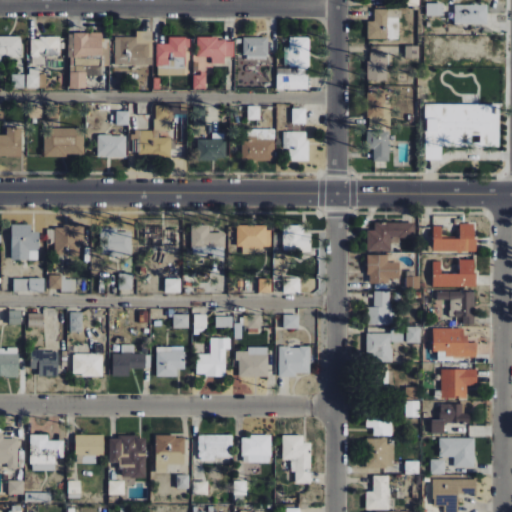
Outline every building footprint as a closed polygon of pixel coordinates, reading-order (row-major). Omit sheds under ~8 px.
[(443,4),(426,3),(426,16),(443,16),(443,4)] [(487,5),(454,5),(454,24),(487,25),(487,5)] [(398,40),(399,10),(374,9),(374,22),(367,21),(367,39),(398,40)] [(136,37),(114,37),(115,65),(152,65),(151,31),(136,31),(136,37)] [(102,33),(73,33),(73,57),(101,57),(102,33)] [(20,36),(0,36),(0,60),(21,59),(20,36)] [(30,38),(31,57),(60,57),(60,37),(30,38)] [(243,56),(268,56),(268,38),(243,37),(243,56)] [(276,89),(309,89),(309,37),(290,37),(290,47),(286,47),(286,68),(276,68),(276,89)] [(158,44),(158,75),(178,75),(178,68),(186,68),(186,47),(190,47),(190,38),(168,38),(168,44),(158,44)] [(234,57),(234,39),(197,39),(197,57),(212,57),(212,64),(224,65),(224,57),(234,57)] [(419,46),(405,46),(405,59),(419,59),(419,46)] [(367,81),(387,82),(388,53),(368,53),(367,81)] [(82,58),(81,74),(100,75),(101,59),(82,58)] [(27,88),(39,89),(39,69),(27,68),(27,88)] [(70,89),(86,88),(85,73),(69,73),(70,89)] [(193,89),(206,89),(206,74),(193,74),(193,89)] [(22,88),(22,75),(12,75),(12,88),(22,88)] [(385,93),(368,93),(367,126),(388,127),(388,105),(385,105),(385,93)] [(441,147),(479,148),(479,146),(492,146),(493,134),(499,134),(499,105),(426,104),(425,160),(441,160),(441,147)] [(154,133),(138,133),(137,156),(170,157),(171,138),(159,138),(159,131),(169,132),(170,106),(155,105),(154,133)] [(193,126),(205,126),(205,106),(192,107),(193,126)] [(29,118),(42,118),(42,107),(29,107),(29,118)] [(260,107),(247,107),(248,120),(260,120),(260,107)] [(305,124),(305,109),(291,109),(291,124),(305,124)] [(116,125),(129,125),(129,112),(116,111),(116,125)] [(0,135),(0,156),(21,156),(21,128),(6,128),(6,135),(0,135)] [(44,156),(84,156),(84,128),(43,129),(44,156)] [(308,161),(307,132),(283,132),(283,149),(288,149),(289,161),(308,161)] [(366,132),(366,150),(373,150),(373,161),(389,161),(390,132),(366,132)] [(97,157),(126,158),(126,136),(97,135),(97,157)] [(273,139),(242,137),(241,161),(273,162),(273,139)] [(197,139),(197,159),(225,159),(226,139),(197,139)] [(415,223),(374,223),(374,231),(367,231),(367,251),(391,251),(391,243),(399,243),(399,239),(414,239),(415,223)] [(432,252),(474,252),(475,224),(459,224),(459,240),(447,239),(448,228),(433,227),(432,252)] [(38,252),(39,232),(31,232),(31,225),(11,225),(11,260),(29,260),(29,251),(38,252)] [(303,233),(303,226),(283,225),(282,251),(310,252),(311,234),(303,233)] [(143,248),(177,248),(177,226),(143,227),(143,248)] [(209,226),(192,226),(191,250),(224,250),(225,233),(209,233),(209,226)] [(263,254),(263,247),(271,247),(272,227),(237,226),(236,247),(242,247),(242,254),(263,254)] [(82,227),(47,227),(47,244),(54,244),(54,256),(79,256),(79,246),(82,246),(82,227)] [(100,231),(100,255),(132,255),(131,231),(100,231)] [(368,284),(389,284),(389,279),(399,279),(399,263),(388,263),(388,255),(368,255),(368,284)] [(432,262),(433,287),(475,287),(475,260),(459,260),(459,274),(441,275),(441,262),(432,262)] [(420,274),(406,273),(406,289),(420,290),(420,274)] [(118,290),(132,290),(132,274),(119,274),(118,290)] [(66,275),(49,276),(49,291),(75,291),(75,279),(66,279),(66,275)] [(44,292),(44,279),(13,278),(13,292),(44,292)] [(284,294),(299,294),(299,278),(283,279),(284,294)] [(165,293),(181,293),(180,279),(164,279),(165,293)] [(271,279),(259,279),(259,293),(272,293),(271,279)] [(390,291),(374,292),(374,307),(367,308),(367,325),(390,325),(390,291)] [(474,325),(474,292),(437,291),(436,300),(450,300),(450,317),(463,317),(463,325),(474,325)] [(8,325),(21,325),(21,311),(8,311),(8,325)] [(69,332),(82,332),(82,312),(69,312),(69,332)] [(28,327),(44,328),(44,314),(28,314),(28,327)] [(189,315),(173,315),(173,328),(189,329),(189,315)] [(206,315),(194,315),(194,334),(206,334),(206,315)] [(260,316),(244,315),(244,328),(260,328),(260,316)] [(299,316),(283,315),(283,329),(299,329),(299,316)] [(216,327),(233,327),(233,317),(216,317),(216,327)] [(420,343),(420,328),(407,328),(406,343),(420,343)] [(477,343),(465,343),(465,329),(435,328),(435,357),(476,358),(477,343)] [(366,334),(366,355),(373,355),(374,363),(392,362),(392,342),(404,342),(403,333),(366,334)] [(197,355),(196,376),(225,377),(225,349),(230,349),(230,338),(210,338),(210,355),(197,355)] [(129,376),(129,369),(146,369),(145,354),(134,354),(134,345),(121,345),(122,353),(112,353),(113,377),(129,376)] [(185,347),(156,347),(156,377),(177,377),(177,369),(185,370),(185,347)] [(268,377),(268,348),(247,347),(247,351),(238,351),(237,377),(268,377)] [(311,373),(311,347),(278,348),(279,377),(296,377),(296,374),(311,373)] [(0,376),(18,377),(18,349),(0,348),(0,376)] [(38,369),(38,377),(57,377),(57,351),(31,350),(30,369),(38,369)] [(103,355),(73,355),(73,376),(102,377),(103,355)] [(441,370),(441,399),(466,399),(466,386),(477,386),(477,370),(441,370)] [(405,417),(419,418),(419,402),(405,402),(405,417)] [(431,434),(469,433),(469,414),(463,414),(463,404),(439,405),(440,421),(431,421),(431,434)] [(366,427),(373,427),(373,436),(392,436),(392,414),(379,414),(379,410),(367,409),(366,427)] [(0,462),(7,462),(7,468),(19,468),(19,458),(23,458),(23,447),(18,447),(18,439),(4,439),(4,435),(0,434),(0,462)] [(102,436),(76,435),(75,463),(102,464),(102,436)] [(310,484),(311,443),(303,443),(303,436),(282,435),(282,460),(291,460),(291,472),(295,472),(295,484),(310,484)] [(30,471),(55,471),(55,458),(64,458),(64,441),(48,441),(48,436),(30,436),(30,471)] [(155,473),(167,473),(167,465),(184,465),(185,437),(156,436),(155,473)] [(233,436),(199,436),(198,459),(232,460),(233,436)] [(241,436),(241,456),(271,456),(271,437),(241,436)] [(145,479),(146,438),(109,437),(109,463),(120,463),(120,478),(145,479)] [(454,468),(475,468),(474,438),(439,439),(439,458),(453,458),(454,468)] [(387,439),(365,439),(366,468),(394,468),(394,444),(387,444),(387,439)] [(431,474),(445,474),(445,460),(431,459),(431,474)] [(188,476),(176,475),(176,488),(188,488),(188,476)] [(366,510),(389,510),(389,476),(373,476),(373,492),(366,492),(366,510)] [(476,480),(432,479),(432,506),(444,506),(443,511),(457,511),(458,495),(476,495),(476,480)] [(24,481),(8,481),(8,495),(24,494),(24,481)] [(80,481),(68,481),(67,498),(80,498),(80,481)] [(124,481),(109,481),(109,495),(124,495),(124,481)] [(233,495),(246,495),(246,482),(234,481),(233,495)] [(25,502),(50,503),(50,493),(25,493),(25,502)]
